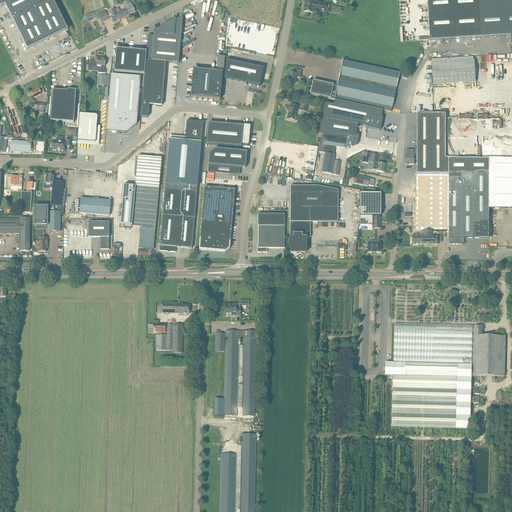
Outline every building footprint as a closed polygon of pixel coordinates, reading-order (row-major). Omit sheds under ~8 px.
[(68,30),(52,0),(0,0),(0,7),(0,8),(5,5),(27,50),(68,30)] [(128,0),(129,0),(125,2),(128,7),(126,8),(130,15),(135,12),(136,12),(132,5),(137,3),(135,0),(128,0)] [(304,0),(303,12),(312,14),(313,9),(328,11),(329,6),(314,4),(314,0),(304,0)] [(511,0),(427,0),(430,41),(510,36),(511,46),(511,45),(511,0)] [(119,7),(115,9),(117,13),(117,12),(121,20),(130,15),(126,8),(121,11),(119,7)] [(115,9),(109,13),(114,23),(121,20),(117,12),(117,13),(115,9)] [(99,16),(102,23),(106,21),(106,20),(109,18),(106,12),(99,16)] [(154,32),(151,61),(165,63),(178,64),(179,52),(182,18),(175,21),(175,20),(174,21),(174,22),(170,24),(170,23),(168,23),(169,24),(167,25),(167,24),(166,25),(166,26),(162,28),(161,27),(160,27),(161,28),(154,32)] [(116,49),(114,73),(144,75),(145,63),(146,52),(116,49)] [(90,61),(89,65),(92,65),(91,71),(99,71),(99,73),(105,74),(106,70),(104,70),(105,66),(105,65),(105,60),(101,60),(102,58),(95,57),(95,62),(90,61)] [(476,82),(475,60),(474,60),(473,57),(432,60),(433,84),(476,82)] [(312,86),(310,95),(320,97),(334,100),(335,100),(383,111),(391,112),(399,75),(347,62),(347,59),(344,58),(343,59),(340,76),(339,80),(337,87),(333,86),(313,81),(312,86)] [(144,75),(140,117),(147,118),(149,105),(161,106),(165,63),(151,61),(145,61),(144,75)] [(225,80),(225,79),(246,83),(245,86),(246,86),(246,83),(249,84),(249,86),(259,88),(261,77),(260,77),(262,69),(263,69),(263,68),(226,61),(224,80),(225,80)] [(302,69),(303,70),(303,68),(296,67),(296,74),(289,73),(288,83),(295,84),(296,78),(300,79),(302,69)] [(190,98),(220,100),(222,72),(193,70),(190,98)] [(111,75),(106,132),(107,132),(107,131),(116,131),(116,132),(126,133),(127,122),(136,123),(136,125),(140,78),(111,75)] [(31,93),(33,97),(34,98),(44,93),(42,88),(38,89),(31,93)] [(73,123),(76,91),(67,90),(67,92),(52,91),(50,121),(51,121),(50,126),(63,127),(64,122),(73,123)] [(321,118),(321,119),(326,119),(357,124),(368,127),(368,128),(380,131),(381,123),(380,123),(381,118),(383,111),(335,100),(333,106),(325,103),(321,118)] [(35,103),(34,109),(34,112),(44,113),(45,110),(45,104),(35,103)] [(290,105),(287,119),(299,122),(300,116),(297,115),(298,110),(300,111),(306,112),(308,105),(302,104),(301,104),(300,106),(301,107),(300,109),(298,108),(298,107),(290,105)] [(79,114),(77,141),(95,143),(97,126),(97,115),(79,114)] [(414,151),(406,151),(406,165),(414,165),(414,160),(417,160),(417,228),(442,228),(442,245),(462,245),(463,246),(465,243),(464,242),(464,239),(464,238),(489,239),(489,209),(511,209),(511,158),(446,158),(446,114),(417,114),(417,149),(414,149),(414,151)] [(321,119),(318,133),(322,133),(324,134),(323,137),(324,137),(321,153),(325,153),(322,173),(332,175),(338,176),(340,163),(334,162),(335,155),(334,155),(335,147),(345,149),(348,149),(348,148),(351,148),(355,147),(356,145),(357,144),(358,136),(356,135),(357,124),(326,119),(321,119)] [(196,193),(203,123),(196,123),(196,122),(191,121),(191,122),(186,122),(185,142),(169,140),(165,185),(181,187),(181,192),(184,192),(196,193)] [(208,123),(206,145),(241,148),(241,145),(249,146),(250,126),(242,125),(242,126),(208,123)] [(145,142),(157,134),(155,131),(143,139),(145,142)] [(70,147),(71,139),(66,139),(66,143),(65,143),(63,142),(64,138),(57,137),(57,142),(52,141),(52,144),(51,144),(50,148),(52,148),(51,150),(64,152),(65,146),(66,146),(66,147),(70,147)] [(31,143),(11,141),(10,151),(30,153),(31,143)] [(208,165),(245,169),(246,152),(214,149),(209,154),(208,165)] [(384,172),(386,164),(378,162),(378,163),(376,163),(378,155),(372,154),(370,162),(374,163),(372,170),(376,171),(383,172),(384,172)] [(124,186),(120,224),(120,226),(132,227),(141,228),(141,229),(140,229),(139,249),(153,250),(155,230),(155,224),(158,189),(161,159),(138,157),(135,186),(135,187),(124,186)] [(63,183),(57,182),(57,180),(54,180),(54,177),(51,177),(51,175),(46,174),(45,184),(50,185),(50,187),(50,190),(52,190),(50,207),(64,207),(66,190),(63,190),(63,183)] [(6,175),(6,191),(11,191),(18,191),(19,187),(22,188),(22,175),(18,175),(18,177),(11,177),(11,175),(6,175)] [(373,187),(375,180),(370,179),(369,179),(369,178),(354,176),(353,183),(368,186),(368,185),(369,186),(373,187)] [(27,193),(22,192),(20,213),(30,214),(32,193),(31,193),(32,190),(33,183),(28,183),(27,193)] [(165,185),(159,251),(175,252),(176,247),(192,249),(196,193),(184,192),(181,192),(181,187),(165,185)] [(290,187),(289,224),(289,253),(290,253),(296,253),(296,251),(305,251),(305,248),(306,248),(305,248),(305,243),(306,243),(305,243),(305,238),(306,238),(310,238),(310,223),(338,223),(338,190),(317,187),(290,187)] [(204,188),(201,224),(199,250),(207,251),(207,250),(208,250),(208,251),(214,251),(215,251),(224,252),(225,252),(226,252),(229,249),(229,250),(229,249),(229,247),(230,248),(230,242),(230,241),(234,190),(204,188)] [(359,194),(359,225),(372,225),(372,217),(380,217),(381,194),(359,194)] [(81,198),(80,203),(79,214),(109,216),(111,201),(81,198)] [(276,206),(288,207),(288,199),(276,199),(276,206)] [(48,207),(34,207),(34,226),(48,226),(48,232),(60,232),(60,212),(48,212),(48,207)] [(284,215),(258,215),(258,227),(258,245),(257,245),(257,253),(267,253),(267,249),(284,249),(284,227),(284,215)] [(358,226),(358,230),(372,230),(372,228),(380,229),(380,217),(372,217),(372,225),(359,225),(359,226),(358,226)] [(0,218),(0,234),(20,235),(19,252),(29,252),(29,219),(0,218)] [(88,222),(88,233),(88,238),(100,238),(100,250),(109,250),(109,222),(88,222)] [(423,235),(423,245),(438,245),(438,240),(438,237),(432,237),(432,230),(423,230),(423,235)] [(412,235),(412,245),(423,245),(423,235),(412,235)] [(37,242),(37,248),(38,248),(38,252),(46,252),(46,248),(47,248),(47,238),(40,238),(40,242),(37,242)] [(369,244),(368,244),(367,253),(372,253),(375,253),(380,253),(380,244),(379,244),(379,242),(369,242),(369,244)] [(160,304),(160,314),(189,314),(189,306),(183,306),(183,304),(160,304)] [(224,304),(224,313),(232,313),(232,316),(240,316),(240,305),(240,304),(236,304),(231,304),(231,305),(224,305),(224,304)] [(392,427),(470,429),(472,376),(473,376),(505,377),(506,336),(480,336),(480,326),(395,324),(393,363),(386,362),(385,375),(393,376),(392,427)] [(172,351),(172,353),(182,353),(182,325),(166,325),(166,335),(156,336),(156,351),(172,351)] [(255,511),(257,434),(243,434),(242,437),(241,437),(241,444),(236,444),(236,454),(221,454),(221,457),(218,457),(218,460),(221,460),(220,511),(255,511)]
